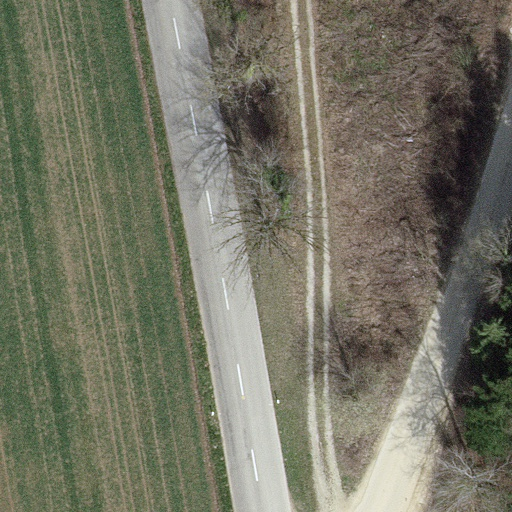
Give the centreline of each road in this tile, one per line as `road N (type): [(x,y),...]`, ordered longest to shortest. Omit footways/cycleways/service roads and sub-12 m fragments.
road 1 (secondary): [(167,0),(257,511)]
road 2 (track): [(333,511),(295,0)]
road 3 (track): [(511,119),(366,511)]
